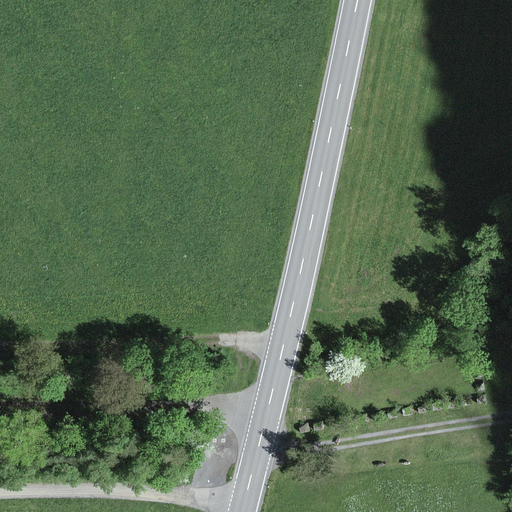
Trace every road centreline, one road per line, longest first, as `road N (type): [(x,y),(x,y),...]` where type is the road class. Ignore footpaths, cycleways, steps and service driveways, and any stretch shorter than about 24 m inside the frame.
road 1 (secondary): [(248,511),(293,340),(362,0)]
road 2 (track): [(0,344),(293,340)]
road 3 (track): [(0,496),(253,494)]
road 4 (track): [(264,449),(511,415)]
